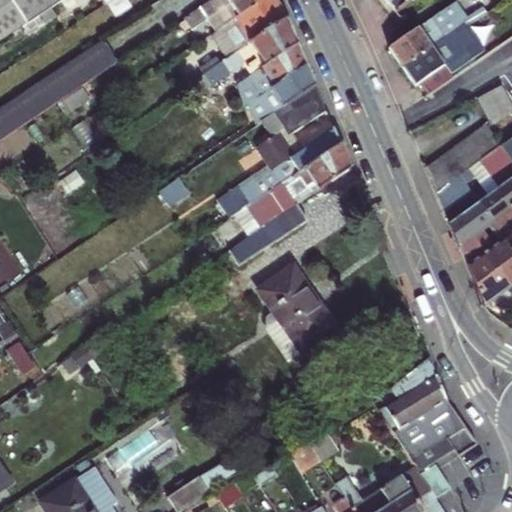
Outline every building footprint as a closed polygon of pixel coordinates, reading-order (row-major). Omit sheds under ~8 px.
[(10,0),(0,7),(0,40),(27,22),(13,0),(10,0)] [(13,0),(27,22),(60,0),(13,0)] [(213,0),(185,19),(192,29),(229,4),(238,17),(263,0),(213,0)] [(274,0),(263,0),(238,17),(236,19),(246,34),(243,36),(247,42),(284,17),(276,3),(274,0)] [(386,0),(396,11),(409,0),(386,0)] [(431,16),(389,46),(397,58),(403,65),(465,21),(467,20),(482,9),(478,3),(463,14),(454,1),(431,16)] [(286,18),(284,17),(247,42),(224,59),(200,75),(207,85),(227,71),(229,75),(258,55),(265,66),(298,45),(291,30),(286,18)] [(464,63),(485,49),(465,21),(403,65),(410,75),(416,83),(420,80),(444,63),(458,54),(464,63)] [(0,143),(117,65),(103,44),(0,113),(0,143)] [(298,45),(265,66),(247,79),(252,85),(266,76),(273,87),(307,64),(302,53),(298,45)] [(444,63),(420,80),(427,90),(451,72),(444,63)] [(307,64),(273,87),(256,99),(260,105),(274,96),(281,108),(316,85),(311,74),(307,64)] [(484,108),(507,96),(498,83),(475,95),(479,101),(484,108)] [(294,133),(327,111),(316,85),(281,108),(268,117),(249,131),(274,168),(255,180),(254,178),(219,201),(229,217),(265,194),(342,144),(335,128),(304,148),(299,141),(294,133)] [(274,96),(260,105),(268,117),(281,108),(274,96)] [(489,115),(491,118),(511,107),(511,102),(507,96),(484,108),(489,115)] [(479,123),(471,128),(487,151),(497,144),(500,142),(485,122),(483,119),(479,123)] [(468,130),(459,137),(476,160),(479,157),(487,151),(471,128),(468,130)] [(457,138),(448,145),(465,167),(476,160),(459,137),(457,138)] [(300,203),(352,168),(346,155),(342,144),(265,194),(269,201),(274,198),(276,201),(292,190),(300,203)] [(479,157),(485,165),(499,183),(511,173),(511,162),(497,144),(487,151),(479,157)] [(465,167),(448,145),(445,147),(436,154),(453,176),(458,172),(464,168),(465,167)] [(423,163),(435,190),(453,176),(436,154),(431,157),(423,163)] [(476,160),(465,167),(464,168),(470,176),(485,165),(479,157),(476,160)] [(453,176),(435,190),(443,208),(470,189),(458,172),(453,176)] [(511,173),(499,183),(498,184),(511,202),(511,173)] [(484,195),(478,200),(492,218),(503,210),(511,203),(511,202),(498,184),(484,195)] [(292,190),(276,201),(257,213),(265,226),(300,203),(292,190)] [(465,239),(473,232),(482,225),(492,218),(478,200),(448,221),(452,229),(458,244),(465,239)] [(312,220),(300,203),(265,226),(232,247),(244,265),(312,220)] [(511,203),(503,210),(511,221),(511,227),(503,233),(511,244),(511,203)] [(511,244),(503,233),(494,240),(482,225),(473,232),(511,284),(511,244)] [(465,260),(484,303),(495,295),(495,297),(501,293),(510,285),(511,284),(473,232),(465,239),(458,244),(465,260)] [(296,267),(260,290),(283,326),(289,336),(325,312),(307,285),(296,267)] [(300,353),(336,329),(325,312),(289,336),(300,353)] [(415,467),(447,447),(444,397),(440,387),(426,356),(423,357),(417,362),(387,386),(393,396),(377,407),(415,467)] [(444,397),(447,447),(453,443),(457,450),(478,438),(463,414),(449,401),(447,402),(444,397)] [(452,489),(436,463),(419,474),(430,490),(435,499),(452,489)] [(0,487),(9,482),(0,468),(0,487)] [(90,468),(37,506),(41,511),(113,511),(108,504),(113,500),(90,468)] [(337,487),(347,504),(352,511),(443,511),(435,499),(430,490),(416,499),(399,475),(360,500),(347,481),(337,487)] [(175,511),(184,507),(210,493),(201,476),(167,494),(175,511)] [(187,511),(214,511),(223,507),(214,491),(210,493),(184,507),(187,511)]
